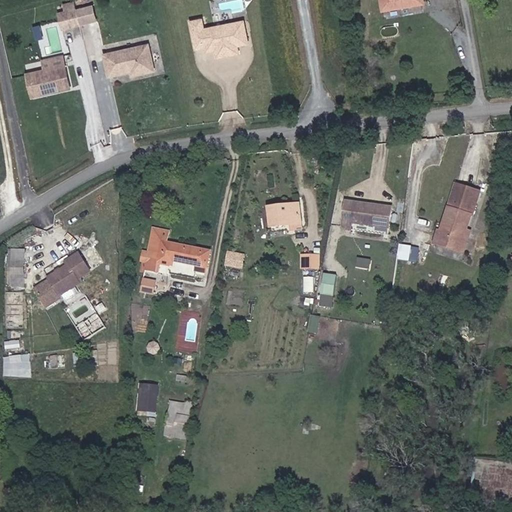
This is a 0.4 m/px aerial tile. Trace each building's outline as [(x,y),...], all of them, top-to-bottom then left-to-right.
[(63,23),(58,0),(57,0),(48,2),(49,10),(42,11),(45,26),(63,23)] [(220,24),(230,23),(228,14),(219,15),(220,24)] [(223,37),(233,35),(230,23),(220,24),(219,15),(183,21),(184,38),(193,37),(194,41),(202,40),(204,44),(219,41),(220,37),(223,37)] [(203,47),(224,45),(223,37),(220,37),(219,41),(204,44),(202,40),(203,47)] [(90,67),(113,62),(107,40),(86,45),(90,67)] [(36,76),(52,72),(47,53),(9,63),(12,78),(35,72),(36,76)] [(13,81),(36,76),(35,72),(12,78),(13,81)] [(464,229),(460,228),(466,209),(463,207),(471,185),(452,178),(433,231),(430,230),(428,236),(458,246),(464,229)] [(384,226),(390,210),(345,194),(338,211),(347,214),(384,226)] [(280,217),(302,215),(301,200),(266,205),(269,224),(281,223),(280,217)] [(336,218),(344,221),(347,214),(338,211),(336,218)] [(281,223),(302,221),(302,215),(280,217),(281,223)] [(161,223),(144,219),(136,255),(149,259),(150,256),(157,257),(158,252),(165,254),(197,262),(201,244),(158,235),(161,223)] [(94,235),(99,233),(96,222),(91,224),(94,235)] [(15,267),(16,233),(6,232),(5,267),(15,267)] [(305,256),(318,257),(319,244),(305,244),(305,256)] [(400,244),(399,259),(419,261),(421,246),(400,244)] [(226,266),(245,267),(246,252),(228,250),(226,266)] [(89,270),(77,251),(62,260),(66,267),(45,279),(47,283),(34,290),(46,310),(63,301),(59,295),(78,284),(74,278),(89,270)] [(144,284),(147,273),(135,270),(132,281),(144,284)] [(321,305),(335,306),(338,274),(324,273),(321,305)] [(314,277),(306,277),(306,291),(315,291),(314,277)] [(319,334),(322,316),(312,314),(309,332),(319,334)] [(138,411),(158,412),(160,384),(140,382),(138,411)] [(173,394),(168,426),(184,429),(189,397),(173,394)]
